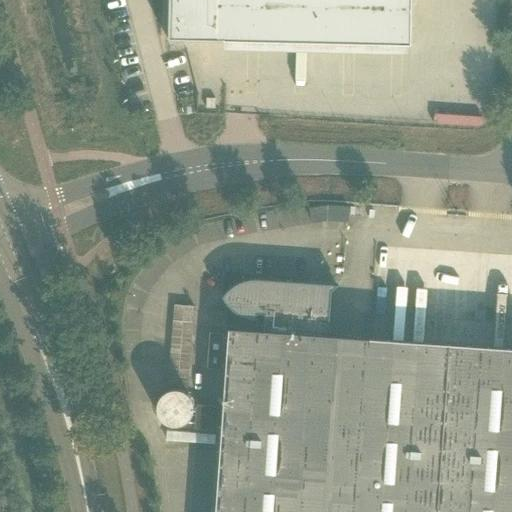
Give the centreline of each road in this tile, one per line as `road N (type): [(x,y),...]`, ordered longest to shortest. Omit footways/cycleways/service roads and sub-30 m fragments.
road 1 (unclassified): [(511,171),(310,159),(165,177)]
road 2 (unknown): [(165,177),(126,0)]
road 3 (unclassified): [(165,177),(99,181),(5,218)]
road 4 (unclassified): [(17,249),(165,177)]
road 5 (tertiary): [(65,404),(50,325),(17,249)]
road 6 (tertiary): [(65,404),(0,277)]
